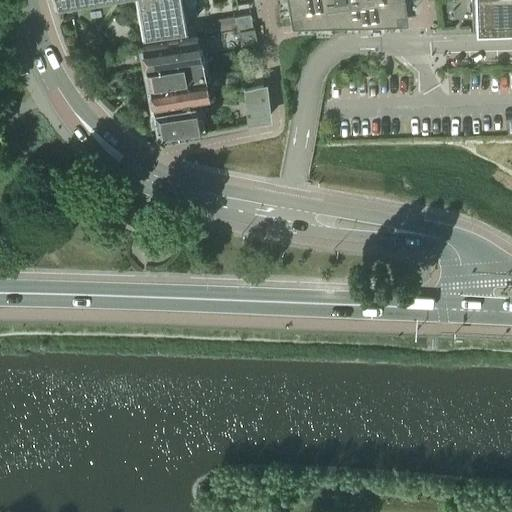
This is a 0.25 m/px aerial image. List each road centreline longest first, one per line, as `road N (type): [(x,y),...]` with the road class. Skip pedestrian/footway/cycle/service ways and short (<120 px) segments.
road 1 (secondary): [(468,258),(450,240),(422,233),(228,203),(85,134),(30,32),(25,0)]
road 2 (secondary): [(0,294),(467,310)]
